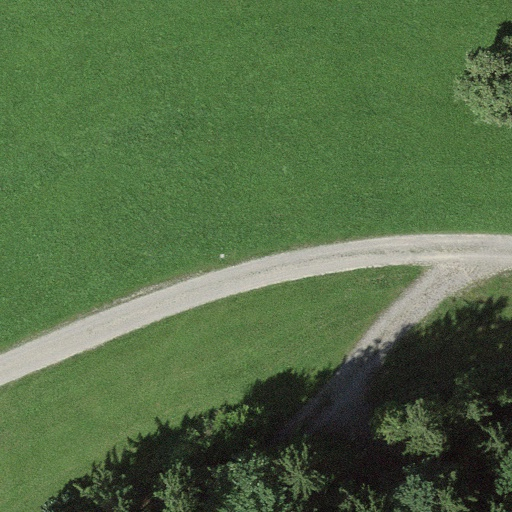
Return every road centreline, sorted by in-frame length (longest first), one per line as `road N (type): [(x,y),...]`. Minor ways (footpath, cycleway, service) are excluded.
road 1 (track): [(511,252),(334,259),(123,314),(0,373)]
road 2 (track): [(458,251),(313,429),(244,487),(230,511)]
road 3 (track): [(313,429),(511,476)]
